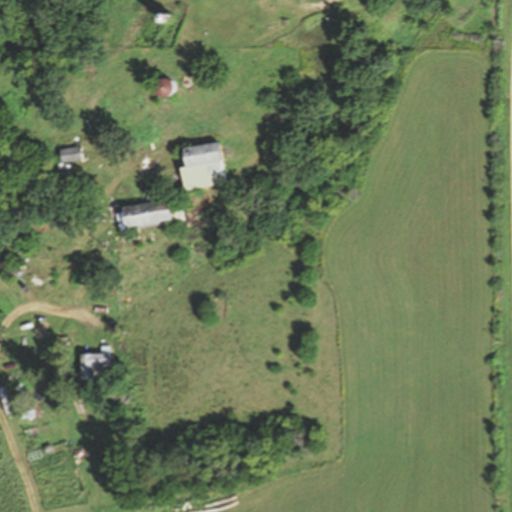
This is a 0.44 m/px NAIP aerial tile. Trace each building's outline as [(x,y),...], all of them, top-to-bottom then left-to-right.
[(155,93),(165,97),(171,83),(160,79),(155,93)] [(224,184),(216,142),(177,149),(185,191),(224,184)] [(61,149),(61,161),(81,161),(81,149),(61,149)] [(118,206),(120,229),(180,221),(177,201),(168,202),(168,200),(118,206)] [(80,353),(80,379),(93,379),(93,367),(109,367),(109,353),(80,353)]
